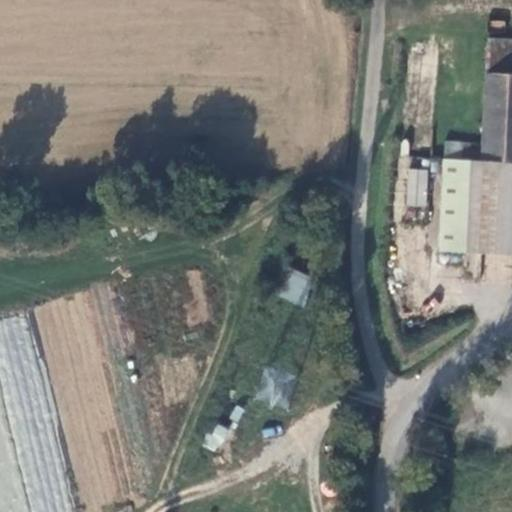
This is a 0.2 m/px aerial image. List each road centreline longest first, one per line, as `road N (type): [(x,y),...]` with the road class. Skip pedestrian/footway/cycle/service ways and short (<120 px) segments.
road 1 (unclassified): [(399,412),(376,366),(357,271),(378,0)]
road 2 (track): [(286,190),(160,511)]
road 3 (track): [(376,366),(325,429),(321,511)]
road 4 (unclassified): [(511,327),(399,412)]
